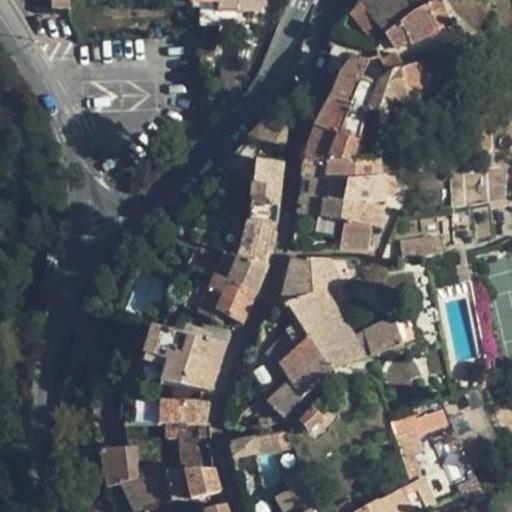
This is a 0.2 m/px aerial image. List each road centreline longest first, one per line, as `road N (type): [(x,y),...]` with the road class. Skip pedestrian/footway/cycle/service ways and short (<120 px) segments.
road 1 (residential): [(236,511),(221,463),(222,400),(274,293),(329,0)]
road 2 (residential): [(81,190),(41,425),(61,511)]
road 3 (residential): [(81,190),(138,202),(166,192),(214,152),(281,56),(300,0)]
road 4 (residential): [(0,13),(42,82),(75,155),(81,190)]
